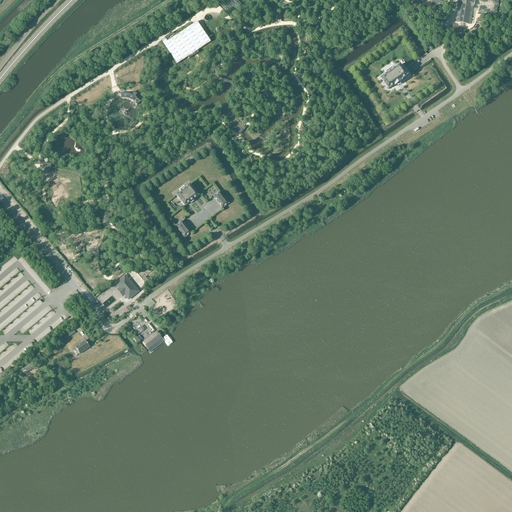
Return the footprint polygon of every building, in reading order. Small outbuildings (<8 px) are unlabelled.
[(471,1),(471,0),(463,0),(460,0),(459,0),(459,3),(462,4),(459,23),(467,25),(471,5),(474,5),(475,2),(471,1)] [(163,40),(161,41),(177,64),(194,53),(210,42),(197,22),(167,42),(165,39),(163,40)] [(400,64),(380,78),(389,90),(395,86),(395,87),(403,81),(403,80),(409,76),(400,64)] [(121,99),(121,100),(127,100),(133,102),(137,106),(140,103),(136,98),(137,95),(133,94),(132,96),(128,95),(121,95),(121,99)] [(199,196),(189,184),(175,195),(184,207),(199,196)] [(213,197),(222,209),(229,204),(220,192),(213,197)] [(175,226),(184,238),(191,233),(182,221),(175,226)] [(125,276),(116,284),(119,288),(122,292),(125,295),(129,299),(138,292),(131,284),(125,276)] [(73,329),(61,337),(64,340),(75,333),(73,329)] [(157,332),(142,344),(150,353),(164,342),(157,332)] [(75,348),(72,350),(76,356),(79,354),(80,354),(90,347),(85,341),(75,348)]
